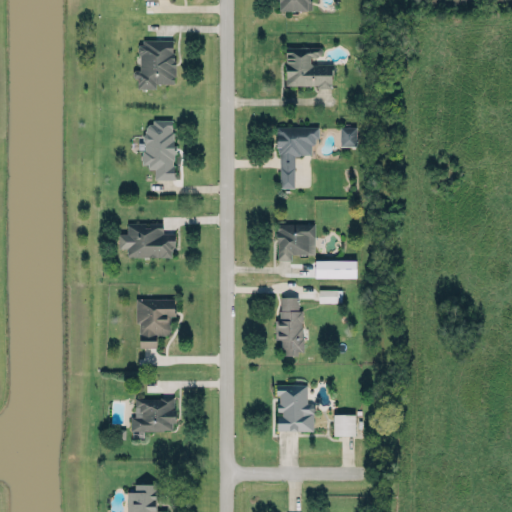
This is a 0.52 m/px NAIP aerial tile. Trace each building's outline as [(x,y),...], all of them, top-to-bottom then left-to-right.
[(311,0),(311,7),(306,7),(306,8),(279,8),(279,0),(311,0)] [(174,38),(138,38),(137,84),(174,85),(174,38)] [(332,84),(331,62),(311,62),(311,54),(322,54),(322,45),(285,46),(285,85),(332,84)] [(172,118),(171,130),(173,130),(173,144),(176,144),(176,151),(171,151),(170,164),(175,164),(175,178),(154,178),(154,166),(148,166),(148,162),(142,162),(142,158),(141,156),(140,153),(141,152),(141,149),(144,149),(144,141),(142,138),(142,134),(146,130),(145,126),(148,123),(152,123),(152,118),(172,118)] [(319,123),(318,127),(317,132),(314,132),(313,138),(312,139),(310,139),(310,149),(300,149),(299,150),(298,151),(293,151),(293,163),(293,182),(279,182),(279,148),(277,148),(277,142),(276,142),(276,126),(277,125),(277,123),(319,123)] [(340,126),(340,145),(354,145),(354,126),(340,126)] [(275,237),(275,225),(276,225),(276,217),(282,217),(282,219),(313,219),(313,248),(290,249),(290,255),(277,255),(276,237),(275,237)] [(174,231),(162,232),(162,221),(127,221),(127,232),(118,232),(118,247),(127,246),(127,255),(174,255),(174,231)] [(355,276),(355,259),(314,259),(314,276),(355,276)] [(318,300),(341,301),(341,288),(319,287),(318,300)] [(281,352),(303,352),(302,308),(298,308),(298,295),(278,295),(278,337),(281,337),(281,352)] [(137,345),(156,345),(156,333),(170,333),(170,315),(174,315),(174,297),(137,297),(137,345)] [(275,379),(306,379),(306,398),(310,398),(312,400),(312,402),(312,426),(275,426),(275,410),(281,410),(281,407),(276,407),(276,398),(278,398),(278,389),(275,389),(275,379)] [(134,394),(159,394),(159,393),(173,393),(173,404),(174,404),(175,417),(171,417),(171,425),(163,425),(163,426),(130,427),(130,412),(134,412),(134,394)] [(333,433),(354,434),(354,413),(333,412),(333,433)] [(126,486),(126,511),(166,511),(166,506),(156,507),(156,499),(159,498),(158,486),(155,486),(155,479),(144,476),(133,480),(133,486),(126,486)]
